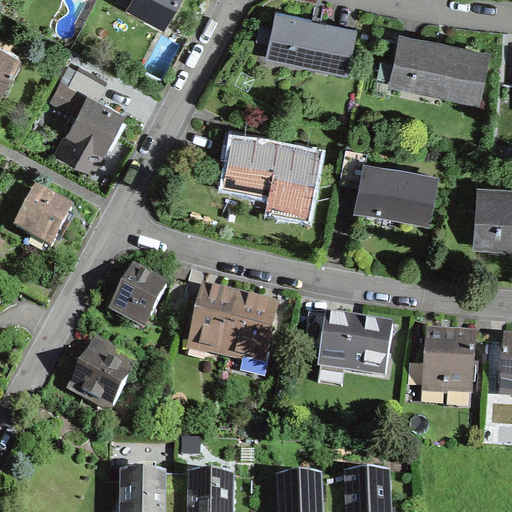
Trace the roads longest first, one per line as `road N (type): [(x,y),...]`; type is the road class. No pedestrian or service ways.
road 1 (residential): [(511,299),(422,297),(202,257),(112,226)]
road 2 (residential): [(112,226),(232,0)]
road 3 (residential): [(0,435),(112,226)]
road 4 (residential): [(511,16),(390,0)]
